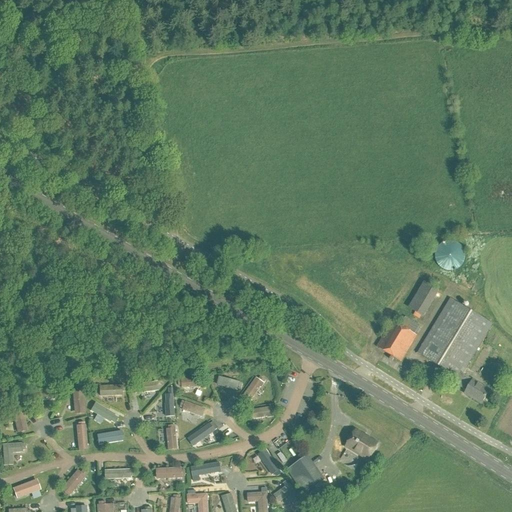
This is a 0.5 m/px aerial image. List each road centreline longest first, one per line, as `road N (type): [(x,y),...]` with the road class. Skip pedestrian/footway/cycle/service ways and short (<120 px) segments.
road 1 (secondary): [(511,476),(0,177)]
road 2 (track): [(511,27),(153,60),(142,68),(174,238)]
road 3 (track): [(0,208),(148,292),(161,288),(174,238)]
